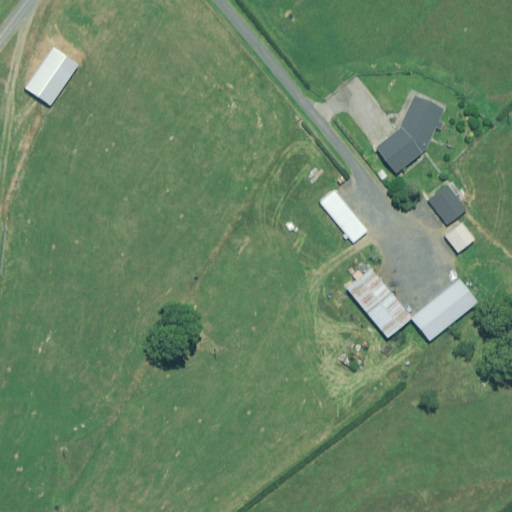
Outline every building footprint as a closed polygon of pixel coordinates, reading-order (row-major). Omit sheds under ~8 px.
[(77,66),(52,48),(24,88),(50,106),(77,66)] [(443,110),(413,96),(400,128),(375,150),(396,174),(423,152),(443,110)] [(452,183),(448,186),(428,201),(446,225),(466,210),(459,202),(466,197),(461,190),(459,192),(452,183)] [(367,231),(334,192),(320,203),(353,243),(367,231)] [(473,240),(460,223),(444,236),(457,253),(473,240)] [(352,277),(356,281),(346,289),(386,338),(410,319),(370,269),(363,275),(360,271),(352,277)] [(476,302),(458,280),(411,319),(429,341),(476,302)]
